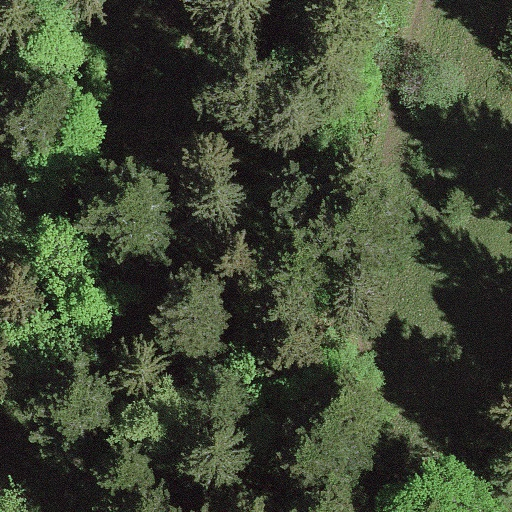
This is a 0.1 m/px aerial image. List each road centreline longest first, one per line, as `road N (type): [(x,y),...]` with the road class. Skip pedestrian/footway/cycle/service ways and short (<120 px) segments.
road 1 (track): [(106,511),(268,0)]
road 2 (track): [(480,511),(511,161)]
